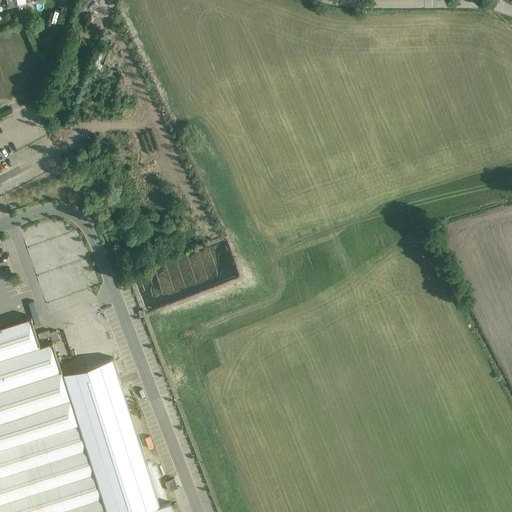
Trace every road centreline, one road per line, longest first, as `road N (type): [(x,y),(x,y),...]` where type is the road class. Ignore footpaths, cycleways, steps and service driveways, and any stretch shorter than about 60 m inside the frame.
road 1 (unknown): [(171,442),(147,453),(133,447),(104,354),(102,339),(137,325)]
road 2 (residential): [(330,0),(488,3)]
